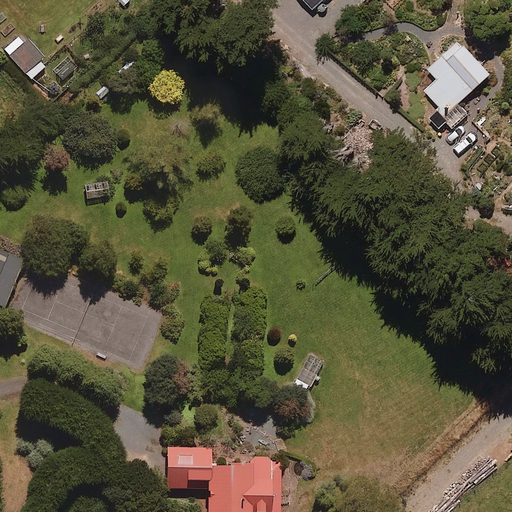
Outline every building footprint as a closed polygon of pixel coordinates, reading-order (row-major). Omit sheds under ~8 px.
[(322,0),(305,0),(313,9),(322,0)] [(48,65),(21,35),(4,51),(31,80),(48,65)] [(490,74),(458,40),(428,68),(438,79),(425,91),(457,125),(468,115),(458,104),(490,74)] [(22,263),(0,254),(0,308),(4,310),(22,263)] [(323,359),(308,353),(293,388),(308,394),(323,359)] [(209,450),(166,450),(166,490),(207,490),(207,511),(279,511),(280,460),(250,460),(249,470),(209,469),(209,450)]
